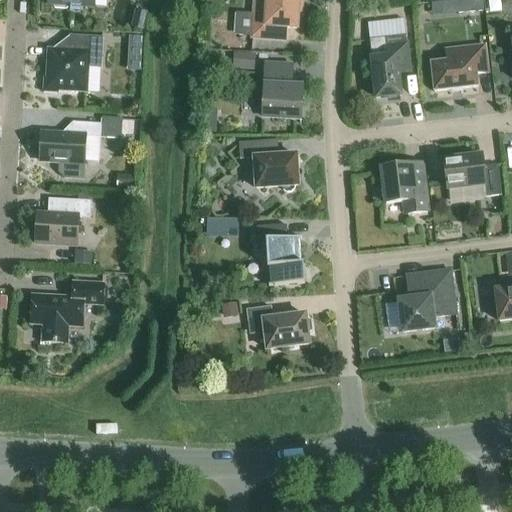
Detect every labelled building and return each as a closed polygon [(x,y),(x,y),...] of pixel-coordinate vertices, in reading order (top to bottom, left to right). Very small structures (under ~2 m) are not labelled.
[(48,0),(48,5),(54,5),(56,9),(67,10),(69,6),(95,8),(94,0),(48,0)] [(253,37),(253,38),(287,41),(287,29),(297,29),(299,0),(255,0),(254,14),(253,37)] [(484,13),(483,0),(480,0),(457,2),(458,15),(484,13)] [(59,92),(87,93),(89,68),(102,69),(104,38),(70,36),(69,51),(49,50),(47,79),(44,79),(44,93),(58,94),(59,92)] [(130,39),(130,51),(142,52),(142,39),(130,39)] [(407,45),(385,48),(384,40),(370,42),(372,60),(377,99),(401,97),(398,70),(410,69),(407,45)] [(477,75),(489,74),(486,46),(446,51),(447,62),(431,64),(435,93),(478,88),(477,75)] [(254,71),(255,54),(234,53),(233,70),(254,71)] [(293,67),(265,65),(263,117),(302,119),(304,87),(292,87),(293,67)] [(41,134),(40,161),(60,162),(59,174),(65,181),(84,182),(87,137),(102,138),(122,139),(123,120),(103,119),(102,125),(74,123),(73,136),(63,135),(63,136),(60,136),(41,134)] [(299,186),(297,156),(269,158),(268,142),(239,143),(240,160),(254,159),(256,189),(282,187),(284,191),(287,193),(291,193),(294,191),(295,187),(299,186)] [(484,168),(482,157),(444,161),(448,190),(485,186),(486,198),(502,196),(499,166),(484,168)] [(428,213),(422,164),(382,169),(386,205),(404,202),(406,215),(428,213)] [(48,215),(37,215),(35,244),(78,247),(80,218),(91,219),(92,202),(49,200),(48,215)] [(497,221),(494,226),(495,232),(505,231),(504,221),(497,221)] [(305,285),(302,239),(288,240),(287,226),(257,228),(259,252),(267,251),(269,287),(305,285)] [(77,254),(76,265),(92,266),(92,254),(77,254)] [(410,300),(399,301),(403,333),(435,329),(434,319),(456,316),(451,272),(407,277),(410,300)] [(72,298),(33,296),(31,325),(44,326),(43,330),(41,330),(40,346),(51,346),(51,344),(68,345),(69,327),(83,328),(84,305),(104,306),(105,285),(73,283),(72,298)] [(511,288),(496,291),(499,323),(511,321),(511,288)] [(237,305),(223,307),(225,319),(238,317),(237,305)] [(264,322),(267,351),(309,345),(308,334),(312,331),(311,321),(306,319),(306,315),(273,319),(271,308),(247,311),(249,323),(264,322)] [(459,340),(443,342),(445,354),(461,352),(459,340)]
